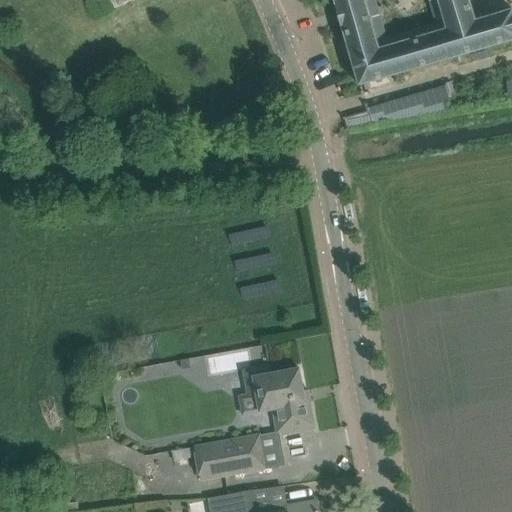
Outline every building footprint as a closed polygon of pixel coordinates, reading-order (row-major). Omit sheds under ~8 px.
[(471,0),(335,0),(361,85),(511,40),(511,9),(477,20),(471,0)] [(352,127),(456,111),(453,92),(349,108),(352,127)] [(270,230),(234,234),(242,297),(279,292),(270,230)] [(237,354),(209,355),(209,370),(238,369),(237,354)] [(190,359),(181,361),(183,369),(190,367),(191,365),(190,359)] [(244,371),(249,394),(239,396),(242,415),(274,409),(279,435),(316,429),(309,390),(305,391),(300,368),(272,374),(270,366),(244,371)] [(197,447),(203,481),(267,469),(260,435),(197,447)] [(252,490),(209,498),(211,511),(222,511),(227,511),(319,511),(317,500),(298,504),(287,506),(288,511),(274,511),(274,508),(256,511),(252,490)] [(76,511),(79,511),(78,502),(53,505),(53,511),(76,511)]
